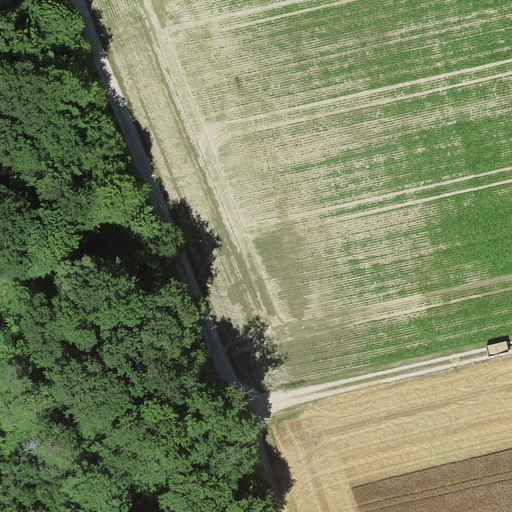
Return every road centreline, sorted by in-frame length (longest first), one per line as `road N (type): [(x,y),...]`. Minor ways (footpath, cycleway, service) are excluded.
road 1 (track): [(77,0),(278,511)]
road 2 (track): [(243,407),(511,346)]
